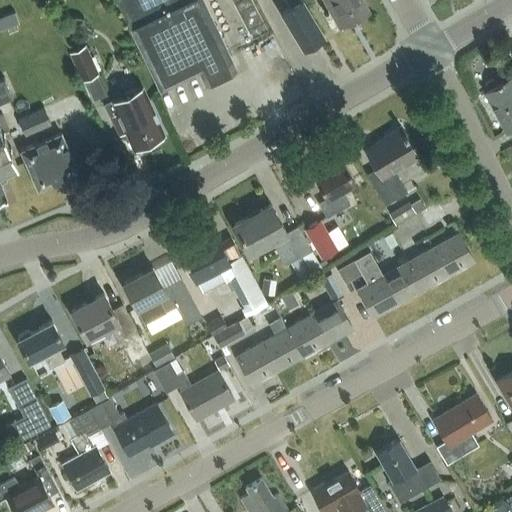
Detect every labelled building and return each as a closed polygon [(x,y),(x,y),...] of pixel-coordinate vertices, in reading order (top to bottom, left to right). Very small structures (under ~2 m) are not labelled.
[(118,0),(131,27),(130,27),(160,89),(198,70),(204,84),(237,69),(230,55),(203,0),(118,0)] [(286,0),(290,6),(281,11),(303,47),(324,35),(302,0),(286,0)] [(323,0),(339,28),(370,10),(363,0),(323,0)] [(18,22),(14,11),(3,15),(7,26),(18,22)] [(84,79),(98,73),(85,42),(69,49),(84,79)] [(0,195),(6,193),(1,183),(2,183),(2,182),(1,182),(0,180),(0,179),(5,177),(3,171),(6,170),(6,171),(7,170),(7,169),(17,165),(10,148),(11,148),(11,146),(9,146),(3,132),(5,132),(4,131),(9,129),(2,112),(0,112),(0,99),(15,93),(7,75),(0,77),(0,195)] [(508,130),(511,127),(511,77),(487,91),(508,130)] [(134,145),(162,132),(141,86),(105,103),(119,133),(127,129),(134,145)] [(24,135),(52,123),(44,106),(17,117),(24,135)] [(366,149),(377,166),(366,173),(384,203),(406,190),(393,168),(416,154),(405,136),(407,134),(405,131),(403,132),(400,127),(384,136),(385,138),(366,149)] [(20,149),(37,188),(78,171),(61,132),(20,149)] [(355,181),(343,160),(315,177),(327,197),(318,202),(326,216),(349,202),(342,189),(355,181)] [(419,198),(410,203),(416,212),(419,209),(425,207),(419,198)] [(446,216),(437,200),(425,207),(419,209),(428,225),(446,216)] [(284,264),(311,249),(297,225),(286,231),(271,203),(234,222),(249,251),(271,239),(284,264)] [(322,257),(337,248),(320,218),(305,227),(322,257)] [(474,259),(458,231),(433,245),(449,273),(474,259)] [(383,236),(389,248),(397,243),(391,232),(383,236)] [(265,300),(260,290),(241,254),(229,260),(214,233),(181,251),(203,292),(236,274),(240,283),(248,297),(252,306),(265,300)] [(433,245),(408,259),(423,287),(449,273),(433,245)] [(367,282),(357,287),(373,315),(398,301),(383,273),(369,249),(353,258),(367,282)] [(398,301),(423,287),(408,259),(383,273),(398,301)] [(145,320),(165,310),(176,304),(186,323),(201,315),(181,277),(163,286),(152,266),(123,281),(136,306),(137,306),(145,320)] [(320,278),(324,286),(335,280),(331,272),(320,278)] [(261,292),(274,294),(276,279),(263,278),(261,292)] [(117,339),(135,329),(136,329),(122,302),(112,308),(103,292),(71,309),(86,337),(110,325),(117,339)] [(326,341),(352,327),(337,299),(310,313),(326,341)] [(310,313),(284,328),(300,356),(326,341),(310,313)] [(227,325),(221,314),(206,322),(213,333),(227,325)] [(278,368),(300,356),(284,328),(279,318),(267,324),(273,334),(262,340),(278,368)] [(29,359),(42,352),(50,366),(64,358),(58,347),(62,345),(60,343),(63,341),(51,319),(17,338),(29,359)] [(237,320),(213,334),(220,346),(244,332),(237,320)] [(134,361),(148,354),(139,337),(126,344),(134,361)] [(149,349),(156,363),(174,353),(167,339),(149,349)] [(251,383),(278,368),(262,340),(236,355),(251,383)] [(91,393),(104,387),(83,347),(71,354),(91,393)] [(214,360),(219,369),(229,364),(224,354),(214,360)] [(0,378),(10,373),(0,355),(0,378)] [(180,390),(196,418),(233,397),(218,369),(191,384),(183,369),(176,373),(169,361),(154,370),(165,390),(178,383),(182,389),(180,390)] [(511,370),(497,380),(511,404),(511,417),(506,421),(511,432),(511,370)] [(26,376),(9,385),(33,432),(50,423),(26,376)] [(433,418),(446,439),(436,445),(446,462),(478,443),(470,431),(491,418),(476,392),(433,418)] [(156,440),(171,431),(155,402),(127,418),(123,411),(119,413),(110,396),(89,407),(100,427),(111,421),(128,451),(154,437),(156,440)] [(66,414),(60,401),(49,406),(56,422),(69,415),(68,413),(66,414)] [(87,434),(100,427),(89,407),(68,419),(76,434),(70,437),(79,453),(62,462),(76,487),(109,469),(95,444),(93,445),(87,434)] [(36,440),(41,451),(47,448),(41,437),(36,440)] [(398,438),(376,451),(392,478),(388,480),(400,500),(426,485),(415,465),(398,438)] [(325,480),(311,489),(324,510),(324,511),(357,511),(367,506),(370,511),(387,511),(388,511),(370,483),(360,489),(348,469),(326,482),(325,480)] [(0,483),(0,497),(6,494),(15,511),(29,511),(52,500),(39,476),(20,486),(14,476),(0,483)] [(273,496),(261,476),(246,486),(249,492),(241,497),(249,510),(252,508),(254,511),(284,511),(288,510),(278,492),(273,496)] [(453,511),(443,494),(411,511),(412,511),(411,511),(453,511)]
